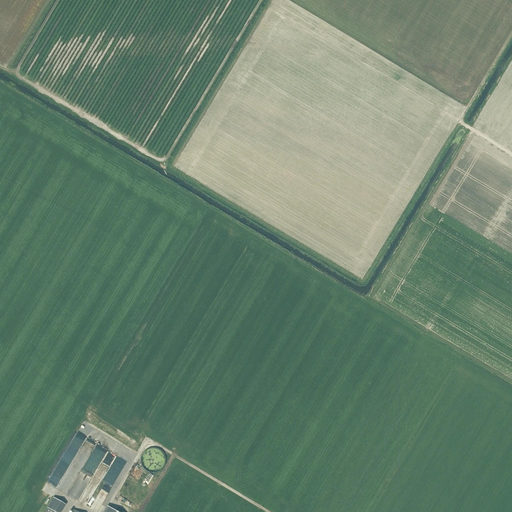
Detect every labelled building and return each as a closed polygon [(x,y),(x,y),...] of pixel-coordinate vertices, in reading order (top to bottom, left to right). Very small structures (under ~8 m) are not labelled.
[(96,443),(79,477),(89,482),(106,448),(96,443)] [(114,480),(125,459),(118,456),(117,456),(110,453),(95,482),(100,484),(103,478),(107,480),(108,477),(114,480)] [(132,473),(139,477),(143,470),(136,466),(132,473)] [(90,487),(97,490),(99,484),(92,481),(90,487)] [(47,508),(54,511),(60,511),(65,504),(53,497),(47,508)]
